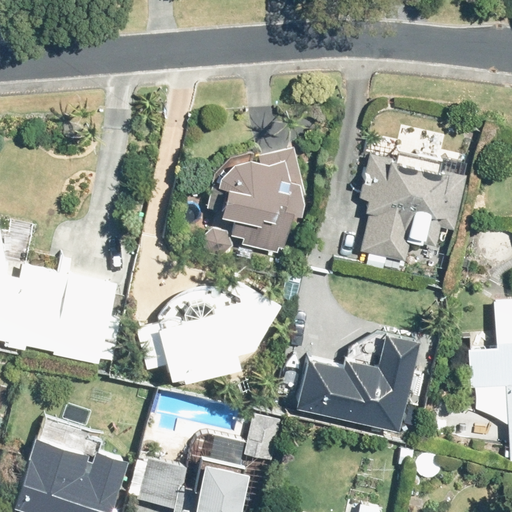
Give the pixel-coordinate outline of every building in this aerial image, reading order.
[(198,208),(227,214),(225,223),(238,226),(237,233),(273,242),(274,235),(281,236),(289,199),(294,200),(298,186),(301,186),(288,137),(260,143),(261,146),(244,142),(227,146),(215,161),(213,172),(207,171),(198,208)] [(380,246),(398,250),(402,251),(407,230),(432,235),(437,216),(450,219),(463,164),(439,159),(440,154),(383,142),(381,145),(365,141),(354,187),(362,190),(360,199),(365,200),(357,241),(380,246)] [(14,265),(3,262),(0,244),(0,328),(3,329),(1,334),(20,338),(21,333),(49,339),(48,342),(94,353),(94,349),(109,352),(118,310),(103,306),(111,272),(17,250),(14,265)] [(395,264),(398,250),(380,246),(377,260),(395,264)] [(283,271),(297,275),(299,263),(286,259),(283,271)] [(251,341),(278,293),(228,263),(220,277),(212,275),(204,275),(196,275),(187,276),(180,280),(174,282),(169,286),(165,290),(143,296),(144,301),(126,306),(137,349),(155,345),(157,350),(160,350),(164,362),(175,359),(176,364),(232,349),(231,346),(251,341)] [(292,292),(297,275),(283,271),(279,290),(292,292)] [(511,286),(487,288),(490,333),(461,335),(464,375),(501,373),(506,452),(511,453),(511,286)] [(301,359),(291,410),(401,433),(419,344),(387,338),(380,370),(342,362),(341,367),(301,359)] [(473,406),(438,397),(429,430),(464,440),(473,406)] [(251,404),(241,444),(267,449),(276,410),(251,404)] [(27,420),(5,489),(73,511),(97,511),(121,444),(89,435),(81,459),(75,457),(81,438),(27,420)] [(225,497),(237,443),(189,433),(185,454),(181,474),(172,471),(166,495),(161,511),(249,511),(252,501),(225,497)] [(399,441),(396,455),(408,457),(410,442),(399,441)] [(418,448),(415,453),(414,456),(414,459),(414,462),(415,465),(416,468),(418,471),(420,473),(422,475),(425,476),(428,477),(431,477),(434,477),(437,477),(440,475),(443,474),(445,472),(447,469),(448,467),(449,464),(450,461),(450,458),(449,455),(448,452),(447,449),(445,447),(443,444),(440,443),(437,442),(434,441),(431,441),(428,441),(425,442),(422,444),(420,446),(418,448)] [(132,486),(166,495),(172,471),(181,474),(185,454),(141,443),(132,486)] [(283,472),(280,484),(294,488),(298,476),(283,472)] [(355,492),(351,511),(371,511),(375,497),(355,492)]
